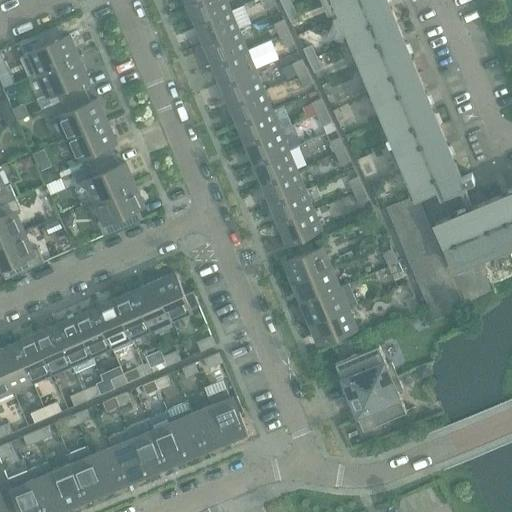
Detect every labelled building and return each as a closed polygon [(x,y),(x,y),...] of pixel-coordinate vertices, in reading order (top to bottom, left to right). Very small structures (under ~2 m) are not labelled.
[(196,0),(188,3),(197,23),(231,9),(227,0),(196,0)] [(276,4),(274,0),(262,0),(267,8),(276,4)] [(280,0),(285,9),(293,5),(290,0),(280,0)] [(334,0),(415,194),(386,206),(432,319),(463,306),(417,195),(438,186),(442,196),(465,186),(464,184),(475,180),(471,172),(461,176),(387,0),(334,0)] [(299,16),(293,5),(285,9),(291,20),(299,16)] [(197,23),(205,43),(239,29),(231,9),(197,23)] [(274,23),(280,36),(289,32),(283,19),(274,23)] [(30,76),(38,72),(78,55),(69,34),(62,37),(57,25),(18,42),(23,53),(20,55),(30,76)] [(205,43),(213,63),(248,49),(239,29),(205,43)] [(294,43),(289,32),(280,36),(285,47),(294,43)] [(303,48),(309,59),(317,55),(311,44),(303,48)] [(213,63),(222,84),(256,69),(248,49),(213,63)] [(56,89),(61,100),(85,90),(81,79),(87,76),(78,55),(38,72),(47,93),(56,89)] [(322,67),(317,55),(309,59),(314,71),(322,67)] [(292,63),(298,75),(308,71),(302,58),(292,63)] [(3,68),(0,68),(0,79),(3,87),(14,83),(7,66),(3,68)] [(222,84),(230,104),(264,89),(256,69),(222,84)] [(313,82),(308,71),(298,75),(303,86),(313,82)] [(230,104),(238,124),(273,109),(264,89),(230,104)] [(57,115),(66,136),(106,119),(97,98),(90,101),(85,90),(61,100),(66,112),(57,115)] [(311,102),(317,114),(326,111),(320,98),(311,102)] [(11,109),(1,113),(5,124),(15,120),(11,109)] [(238,124),(247,144),(281,129),(273,109),(238,124)] [(331,121),(326,111),(317,114),(322,126),(331,121)] [(84,153),(89,164),(113,153),(109,142),(115,139),(106,119),(66,136),(75,157),(84,153)] [(247,144),(255,164),(289,149),(299,145),(290,125),(281,129),(247,144)] [(329,141),(335,154),(345,150),(339,137),(329,141)] [(44,148),(33,153),(41,170),(51,165),(44,148)] [(255,164),(263,184),(298,169),(289,149),(255,164)] [(350,161),(345,150),(335,154),(341,165),(350,161)] [(75,157),(67,161),(72,172),(73,171),(89,164),(84,153),(75,157)] [(85,179),(94,200),(134,182),(125,162),(118,164),(113,153),(89,164),(73,171),(78,182),(85,179)] [(30,154),(21,158),(25,167),(34,163),(30,154)] [(53,165),(41,171),(46,182),(58,177),(53,165)] [(263,184),(272,204),(306,189),(298,169),(263,184)] [(0,203),(1,203),(2,204),(16,198),(9,183),(4,186),(0,176),(0,203)] [(348,180),(354,192),(363,188),(357,176),(348,180)] [(379,180),(370,184),(374,194),(384,190),(379,180)] [(143,203),(134,182),(94,200),(103,218),(97,221),(103,235),(142,218),(137,206),(143,203)] [(368,199),(363,188),(354,192),(359,204),(368,199)] [(272,204),(280,223),(314,209),(306,189),(272,204)] [(454,267),(511,243),(511,189),(435,221),(454,267)] [(0,241),(24,231),(15,210),(6,214),(2,204),(1,203),(0,203),(0,241)] [(52,203),(43,207),(48,218),(58,214),(52,203)] [(314,209),(280,223),(288,244),(332,225),(323,205),(314,209)] [(71,212),(61,216),(66,226),(72,223),(73,217),(71,212)] [(366,218),(371,231),(381,226),(374,213),(366,218)] [(62,228),(57,218),(44,224),(48,234),(62,228)] [(32,249),(24,231),(0,241),(0,266),(5,278),(44,261),(38,247),(32,249)] [(285,261),(293,281),(331,266),(322,245),(285,261)] [(382,252),(388,265),(397,261),(391,247),(382,252)] [(404,274),(397,261),(388,265),(394,278),(404,274)] [(293,281),(302,301),(339,286),(331,266),(293,281)] [(175,271),(154,280),(171,318),(191,309),(191,307),(199,304),(193,289),(185,293),(175,271)] [(154,280),(134,289),(151,327),(171,318),(154,280)] [(302,301),(310,321),(347,306),(339,286),(302,301)] [(134,289),(114,298),(131,335),(151,327),(134,289)] [(420,308),(413,294),(404,299),(410,312),(420,308)] [(114,298),(94,307),(111,344),(131,335),(114,298)] [(356,327),(347,306),(310,321),(319,342),(356,327)] [(94,307),(75,316),(91,353),(111,344),(94,307)] [(75,316),(55,324),(75,370),(95,361),(91,353),(75,316)] [(55,324),(35,333),(52,370),(55,379),(75,370),(55,324)] [(35,333),(15,342),(32,379),(52,370),(35,333)] [(215,344),(211,334),(197,341),(201,350),(215,344)] [(15,342),(0,348),(0,360),(12,388),(32,379),(15,342)] [(347,383),(352,394),(398,375),(392,361),(387,363),(379,343),(336,362),(345,384),(347,383)] [(177,349),(163,355),(167,365),(181,359),(177,349)] [(222,361),(218,352),(204,358),(208,367),(222,361)] [(154,370),(167,365),(163,355),(150,361),(154,370)] [(0,393),(12,388),(0,360),(0,393)] [(194,362),(182,367),(186,377),(198,371),(194,362)] [(426,363),(416,367),(420,378),(430,373),(427,365),(426,363)] [(137,366),(123,372),(127,382),(141,376),(137,366)] [(114,387),(127,382),(123,372),(110,378),(114,387)] [(167,374),(154,379),(158,389),(171,383),(167,374)] [(403,388),(398,375),(352,394),(356,405),(354,406),(363,428),(407,410),(398,390),(403,388)] [(147,393),(158,389),(154,379),(143,384),(147,393)] [(97,383),(84,389),(88,399),(101,393),(97,383)] [(208,395),(211,404),(212,404),(226,438),(247,429),(239,410),(243,409),(237,395),(233,396),(233,395),(230,396),(226,387),(208,395)] [(74,405),(88,399),(84,389),(70,395),(74,405)] [(127,391),(114,396),(118,406),(131,400),(127,391)] [(107,411),(118,406),(114,396),(102,401),(107,411)] [(57,400),(44,406),(48,416),(62,410),(57,400)] [(167,409),(172,420),(186,455),(206,446),(192,412),(187,401),(167,409)] [(212,404),(211,404),(192,412),(206,446),(226,438),(212,404)] [(34,422),(48,416),(44,406),(30,412),(34,422)] [(87,408),(75,413),(79,423),(91,417),(87,408)] [(67,428),(79,423),(75,413),(63,418),(67,428)] [(127,426),(128,428),(146,471),(166,463),(152,429),(147,418),(127,426)] [(172,420),(152,429),(166,463),(186,455),(172,420)] [(8,422),(0,425),(0,436),(12,431),(8,422)] [(47,425),(35,430),(39,440),(51,434),(47,425)] [(108,436),(112,445),(126,480),(146,471),(128,428),(108,436)] [(27,445),(39,440),(35,430),(23,435),(27,445)] [(7,442),(0,445),(0,456),(11,452),(7,442)] [(68,453),(72,462),(86,496),(106,488),(92,454),(88,444),(68,453)] [(112,445),(92,454),(106,488),(126,480),(112,445)] [(48,461),(28,469),(45,511),(48,511),(66,505),(52,470),(48,461)] [(72,462),(52,470),(66,505),(86,496),(72,462)] [(21,511),(45,511),(28,469),(7,478),(21,511)] [(8,511),(0,492),(0,491),(0,511),(8,511)]
